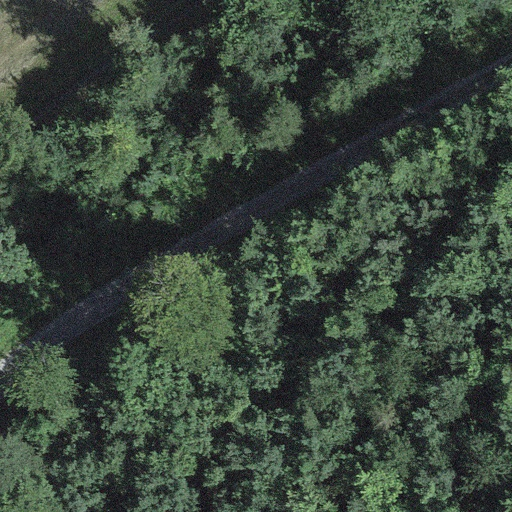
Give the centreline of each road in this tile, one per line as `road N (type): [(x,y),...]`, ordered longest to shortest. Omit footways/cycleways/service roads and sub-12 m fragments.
road 1 (track): [(0,380),(59,326),(511,58)]
road 2 (track): [(0,176),(32,139),(135,57),(224,0)]
